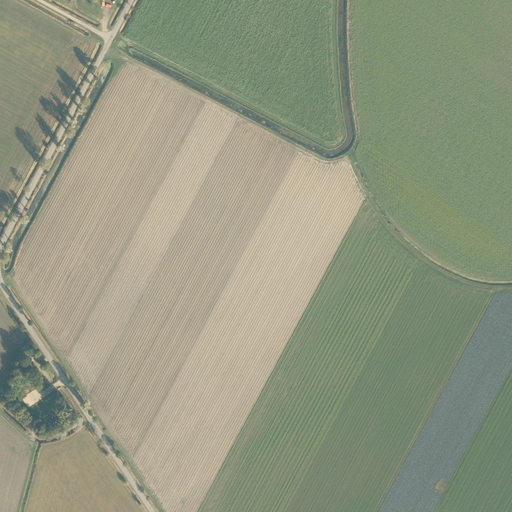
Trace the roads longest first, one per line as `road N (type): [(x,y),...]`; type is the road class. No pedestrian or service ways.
road 1 (tertiary): [(151,511),(0,282)]
road 2 (tertiary): [(0,247),(109,38)]
